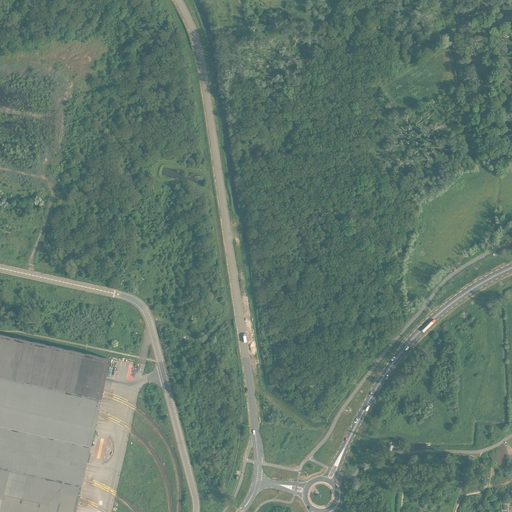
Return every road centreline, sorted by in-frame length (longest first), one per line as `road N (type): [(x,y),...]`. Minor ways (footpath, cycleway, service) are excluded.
road 1 (primary): [(511,268),(453,301),(406,344),(327,481)]
road 2 (track): [(511,105),(462,100),(436,0)]
road 3 (track): [(27,274),(51,187),(0,168)]
